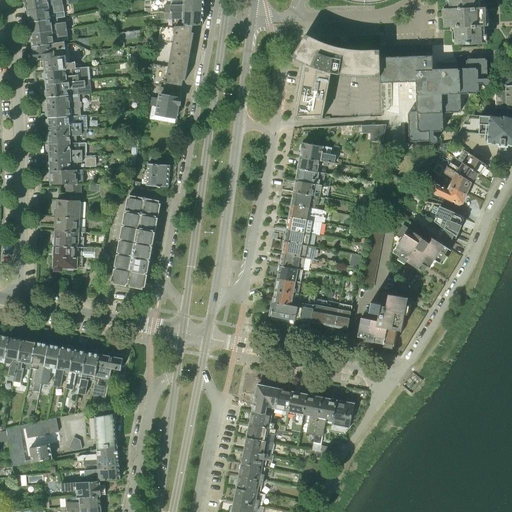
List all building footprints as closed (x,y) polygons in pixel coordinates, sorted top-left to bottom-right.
[(64,5),(69,3),(78,2),(77,0),(52,0),(53,1),(49,1),(48,0),(25,0),(27,11),(64,5)] [(164,13),(203,11),(204,0),(170,0),(171,5),(164,6),(164,13)] [(449,0),(449,8),(444,9),(444,28),(454,27),(455,45),(485,44),(484,26),(486,26),(486,7),(479,8),(478,0),(449,0)] [(29,23),(51,19),(50,13),(54,12),(54,13),(65,12),(64,5),(27,11),(29,23)] [(176,26),(193,26),(203,25),(203,11),(164,13),(165,20),(176,20),(176,26)] [(31,35),(67,29),(66,22),(56,24),(56,25),(52,26),(51,19),(29,23),(31,35)] [(170,55),(187,58),(193,26),(176,26),(161,27),(158,41),(173,44),(170,55)] [(33,47),(62,42),(61,37),(68,36),(67,29),(31,35),(33,47)] [(344,48),(336,47),(329,45),(324,43),(319,41),(316,48),(309,47),(306,63),(305,64),(306,64),(304,72),(302,85),(299,102),(295,120),(323,119),(326,102),(329,86),(331,74),(343,76),(356,77),(369,77),(380,76),(380,50),(365,50),(359,50),(354,50),(344,48)] [(41,59),(70,55),(68,44),(65,44),(65,42),(62,42),(33,47),(34,59),(41,59)] [(45,72),(73,69),(77,69),(76,62),(75,62),(71,63),(70,55),(41,59),(41,61),(42,68),(45,67),(45,72)] [(187,58),(170,55),(168,67),(154,64),(150,85),(161,87),(162,82),(165,81),(165,83),(182,86),(187,58)] [(485,95),(489,91),(486,89),(486,87),(488,87),(489,86),(490,85),(490,84),(491,84),(491,82),(490,81),(489,80),(488,79),(487,79),(487,60),(485,60),(485,59),(468,59),(468,61),(466,61),(467,69),(433,70),(432,56),(380,58),(381,83),(417,82),(418,112),(410,112),(410,113),(408,114),(409,140),(411,140),(411,142),(429,141),(430,142),(431,143),(432,144),(433,144),(435,144),(436,143),(437,141),(437,140),(437,138),(437,137),(436,137),(435,136),(434,136),(434,132),(442,131),(442,130),(443,130),(442,113),(460,112),(460,111),(461,111),(460,94),(477,93),(477,92),(478,92),(478,89),(485,95)] [(46,85),(85,81),(84,75),(74,76),(73,69),(45,72),(45,73),(43,74),(44,79),(46,80),(46,85)] [(503,112),(511,113),(511,73),(505,74),(506,86),(505,86),(505,91),(489,91),(485,95),(496,95),(496,109),(503,109),(503,112)] [(47,97),(69,95),(68,89),(78,89),(78,94),(92,93),(91,80),(85,81),(46,85),(47,89),(45,91),(45,96),(47,97)] [(152,107),(151,113),(176,118),(179,105),(180,105),(181,98),(179,98),(180,91),(167,88),(166,95),(159,94),(158,98),(151,97),(150,106),(152,107)] [(49,118),(78,116),(77,107),(82,107),(82,102),(77,102),(76,95),(69,95),(47,97),(48,108),(46,110),(46,115),(49,116),(49,118)] [(511,113),(503,112),(504,115),(483,116),(481,134),(487,135),(487,144),(498,145),(498,147),(507,147),(507,144),(511,144),(511,113)] [(49,131),(87,129),(86,123),(85,123),(85,116),(78,116),(49,118),(46,120),(47,125),(49,126),(49,131)] [(370,141),(383,142),(386,124),(373,125),(361,125),(362,133),(370,134),(370,141)] [(50,144),(77,143),(77,136),(87,135),(87,129),(49,131),(49,135),(47,137),(47,142),(49,143),(50,144)] [(50,157),(88,156),(88,150),(77,150),(77,143),(50,144),(50,145),(48,146),(48,151),(50,152),(50,157)] [(301,157),(320,161),(321,161),(329,163),(335,164),(336,155),(331,154),(332,148),(303,143),(303,144),(301,146),(300,149),(302,152),(301,157)] [(446,152),(448,150),(451,143),(441,144),(438,150),(446,152)] [(464,163),(479,174),(485,164),(464,150),(460,156),(466,160),(464,163)] [(51,171),(77,170),(78,170),(78,163),(83,163),(83,161),(86,161),(86,167),(97,167),(96,157),(86,158),(86,157),(88,157),(88,156),(50,157),(50,162),(48,163),(48,168),(50,169),(50,171),(51,171)] [(298,169),(318,172),(320,161),(301,157),(298,169)] [(476,179),(479,174),(464,163),(462,162),(459,168),(451,162),(448,167),(471,182),(474,178),(476,179)] [(148,164),(146,186),(168,187),(170,165),(148,164)] [(466,194),(471,182),(448,167),(447,166),(443,173),(453,179),(449,187),(447,189),(434,182),(430,190),(459,204),(463,203),(466,194)] [(296,181),(322,186),(323,186),(325,174),(318,172),(298,169),(296,172),(296,173),(296,175),(297,176),(296,181)] [(78,175),(77,170),(51,171),(51,172),(48,173),(48,177),(51,178),(51,185),(66,184),(83,184),(83,175),(78,175)] [(294,192),(320,197),(322,186),(296,181),(294,192)] [(415,192),(424,196),(427,191),(414,185),(410,183),(407,188),(411,190),(415,192)] [(82,193),(82,184),(66,184),(66,194),(82,193)] [(112,196),(115,196),(117,184),(100,185),(101,188),(99,188),(101,198),(106,197),(112,196)] [(292,205),(315,209),(315,205),(319,205),(320,197),(294,192),(292,205)] [(424,196),(415,192),(412,197),(422,202),(424,196)] [(372,198),(378,202),(381,197),(373,193),(372,198)] [(143,289),(159,201),(130,195),(114,284),(127,286),(127,284),(130,284),(130,287),(143,289)] [(57,217),(80,219),(82,201),(58,199),(57,217)] [(289,217),(313,221),(315,209),(292,205),(289,217)] [(457,236),(463,222),(463,221),(463,220),(463,219),(462,218),(462,217),(461,217),(439,207),(434,221),(438,224),(457,236)] [(56,231),(85,232),(85,233),(86,228),(80,227),(80,219),(57,217),(56,231)] [(287,229),(310,233),(320,235),(322,222),(313,221),(289,217),(287,229)] [(452,250),(457,236),(438,224),(434,230),(427,225),(427,226),(422,223),(420,226),(418,225),(417,227),(430,235),(452,250)] [(452,250),(430,235),(427,241),(403,225),(397,234),(403,238),(393,252),(399,256),(398,258),(406,264),(407,261),(424,272),(427,266),(430,267),(435,260),(440,263),(440,262),(442,263),(447,256),(445,254),(449,249),(451,251),(452,250)] [(285,241),(308,246),(310,233),(287,229),(285,241)] [(55,245),(84,247),(85,232),(56,231),(56,237),(54,238),(54,244),(55,245)] [(283,254),(305,258),(314,260),(316,247),(308,246),(285,241),(283,254)] [(78,267),(82,267),(82,258),(92,259),(92,261),(100,263),(103,248),(84,248),(55,245),(53,247),(55,253),(55,267),(55,270),(62,271),(62,267),(69,269),(78,267)] [(103,248),(100,263),(98,275),(106,276),(111,252),(104,248),(103,248)] [(280,266),(303,270),(305,258),(283,254),(280,266)] [(361,256),(352,254),(349,266),(358,268),(361,256)] [(278,278),(301,282),(303,270),(280,266),(278,278)] [(273,302),(296,306),(301,282),(278,278),(273,302)] [(365,338),(364,340),(374,342),(384,344),(384,346),(393,348),(393,345),(394,345),(397,330),(401,331),(405,314),(407,314),(409,305),(406,305),(408,297),(383,292),(382,303),(372,302),(369,312),(379,314),(378,320),(361,317),(358,337),(365,338)] [(300,320),(311,322),(315,299),(316,297),(310,296),(308,304),(303,303),(300,320)] [(311,322),(323,324),(327,301),(315,299),(311,322)] [(323,324),(335,327),(340,303),(327,300),(327,301),(323,324)] [(295,319),(300,320),(303,303),(302,302),(301,307),(296,306),(273,302),(271,314),(272,315),(271,319),(277,320),(277,321),(294,324),(295,319)] [(340,303),(335,327),(348,329),(352,306),(340,303)] [(0,362),(5,364),(5,363),(10,336),(8,336),(8,335),(7,333),(4,332),(2,333),(1,335),(0,334),(0,362)] [(8,375),(15,376),(23,339),(10,336),(5,363),(10,364),(8,375)] [(31,370),(31,368),(36,342),(23,339),(15,376),(14,381),(21,383),(24,368),(31,370)] [(39,392),(41,383),(49,344),(36,342),(31,368),(37,369),(34,382),(37,382),(35,391),(39,392)] [(51,373),(56,373),(61,347),(49,344),(41,383),(48,385),(51,373)] [(64,374),(69,375),(74,349),(73,349),(73,347),(72,346),(69,345),(67,346),(67,348),(61,347),(56,373),(54,386),(61,387),(64,374)] [(75,384),(80,385),(87,352),(85,351),(86,350),(85,348),(81,347),(80,348),(79,350),(74,349),(69,375),(66,388),(74,390),(75,384)] [(89,380),(94,381),(96,375),(100,354),(98,354),(97,351),(94,350),(92,353),(87,352),(80,385),(78,393),(86,395),(89,380)] [(100,354),(96,375),(109,378),(112,368),(121,370),(122,367),(123,366),(124,363),(123,362),(123,359),(100,354)] [(108,387),(94,384),(92,394),(106,397),(108,387)] [(272,408),(275,409),(279,390),(258,385),(252,411),(266,414),(267,407),(272,408)] [(288,415),(289,412),(293,392),(279,390),(275,409),(274,413),(288,415)] [(300,432),(304,414),(308,395),(293,392),(289,412),(295,413),(292,430),(300,432)] [(314,435),(315,435),(322,398),(308,395),(304,414),(310,416),(307,434),(314,435)] [(331,427),(332,427),(337,400),(336,400),(322,398),(315,435),(314,435),(312,443),(321,445),(326,419),(333,420),(331,427)] [(337,400),(332,427),(332,428),(345,430),(350,425),(351,415),(354,416),(356,408),(341,405),(342,401),(337,400)] [(250,424),(274,429),(275,423),(271,423),(272,414),(271,414),(271,415),(266,414),(252,411),(250,424)] [(117,446),(117,439),(116,428),(115,413),(95,417),(95,418),(93,418),(85,420),(87,441),(95,440),(97,439),(98,450),(117,446)] [(59,431),(56,418),(37,422),(25,425),(26,427),(28,437),(59,431)] [(247,437),(273,442),(274,435),(275,435),(276,430),(274,429),(250,424),(247,437)] [(8,440),(13,466),(25,464),(18,429),(6,431),(8,440)] [(245,450),(271,455),(274,442),(273,442),(247,437),(245,450)] [(81,441),(74,438),(69,448),(75,451),(82,450),(81,441)] [(305,448),(309,449),(321,451),(321,450),(322,445),(321,445),(312,443),(310,443),(306,442),(304,448),(305,448)] [(50,444),(31,448),(34,462),(53,458),(50,444)] [(84,460),(119,457),(117,446),(98,450),(90,451),(91,454),(84,455),(78,456),(78,460),(84,460)] [(321,451),(315,450),(309,449),(305,448),(304,452),(308,453),(310,456),(313,457),(333,461),(335,453),(321,450),(321,451)] [(242,463),(265,467),(267,460),(267,461),(268,460),(273,461),(273,455),(271,455),(245,450),(242,463)] [(85,470),(119,467),(119,457),(84,460),(85,470)] [(306,469),(318,471),(319,465),(307,462),(306,469)] [(240,476),(263,480),(265,474),(264,474),(265,467),(242,463),(240,476)] [(86,481),(99,480),(120,479),(119,467),(85,470),(86,481)] [(237,488),(260,493),(262,486),(263,480),(240,476),(237,488)] [(62,491),(77,490),(77,498),(100,495),(99,485),(99,480),(86,481),(61,483),(62,491)] [(235,501),(259,506),(260,500),(259,500),(260,493),(237,488),(235,501)] [(66,507),(101,508),(100,495),(77,498),(66,498),(66,507)] [(232,511),(256,511),(257,511),(259,506),(235,501),(232,511)]
